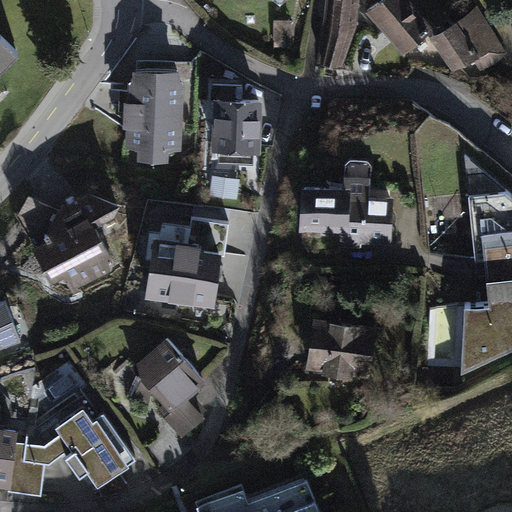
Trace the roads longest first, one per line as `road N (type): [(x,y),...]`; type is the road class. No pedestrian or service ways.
road 1 (residential): [(44,511),(127,505),(202,450),(253,348),(286,128),(308,95)]
road 2 (residential): [(308,95),(409,78),(447,89),(511,139)]
road 3 (residential): [(0,186),(100,59),(119,6)]
road 4 (residential): [(308,95),(177,15),(119,6)]
road 5 (unclassified): [(511,386),(390,426)]
